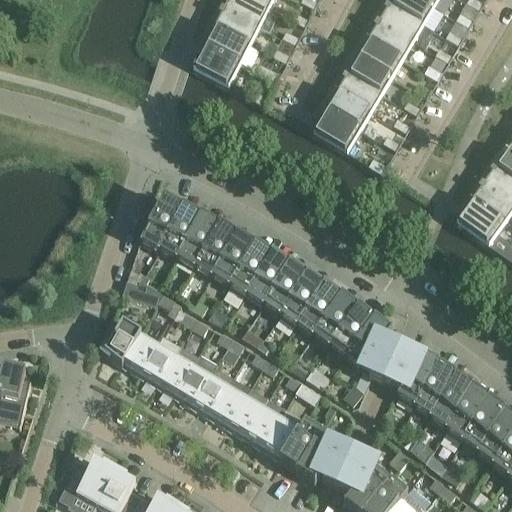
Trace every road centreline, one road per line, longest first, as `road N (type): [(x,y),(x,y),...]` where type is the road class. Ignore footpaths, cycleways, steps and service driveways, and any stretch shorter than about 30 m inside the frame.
road 1 (unclassified): [(511,369),(408,292),(148,145)]
road 2 (residential): [(82,342),(148,145)]
road 3 (residential): [(237,511),(63,408)]
road 4 (residential): [(511,9),(409,180)]
road 5 (unclassified): [(0,100),(148,145)]
